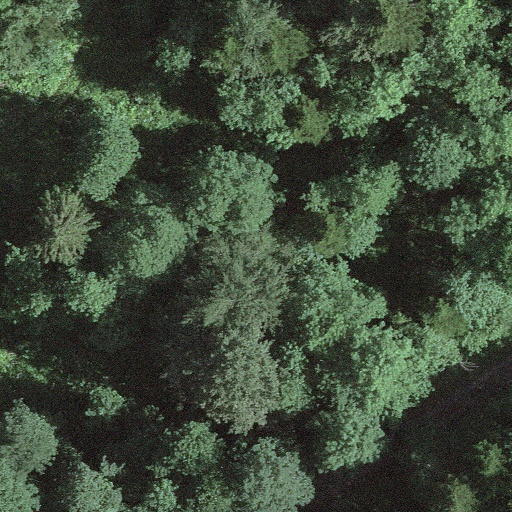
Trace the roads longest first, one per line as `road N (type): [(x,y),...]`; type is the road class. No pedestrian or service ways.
road 1 (unclassified): [(253,511),(511,373)]
road 2 (unclassified): [(0,141),(82,34),(87,0)]
